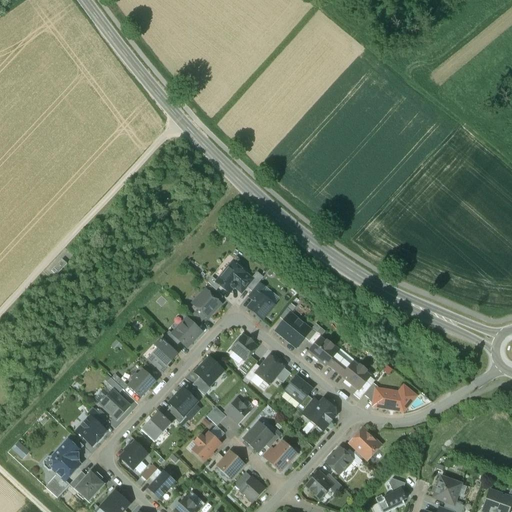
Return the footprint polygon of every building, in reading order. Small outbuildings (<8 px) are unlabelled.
[(67,264),(62,260),(52,271),(56,275),(67,264)] [(251,280),(232,264),(222,276),(222,275),(216,282),(227,291),(229,289),(231,289),(233,290),(235,290),(236,289),(241,293),(251,280)] [(259,283),(247,297),(253,302),(261,293),(265,289),(259,283)] [(223,298),(211,286),(206,291),(219,302),(223,298)] [(219,302),(206,291),(196,301),(197,302),(193,307),(197,310),(206,318),(206,319),(220,304),(219,302)] [(275,305),(261,293),(253,302),(248,309),(262,320),(275,305)] [(291,304),(279,318),(284,322),(290,314),(295,308),(291,304)] [(206,318),(197,310),(192,315),(201,324),(206,318)] [(284,322),(276,332),(286,340),(300,323),(290,314),(284,322)] [(201,332),(187,319),(186,321),(184,321),(181,324),(181,326),(181,327),(173,335),(172,335),(179,342),(186,348),(201,332)] [(310,331),(300,323),(286,340),(296,348),(304,338),(310,331)] [(320,328),(316,324),(310,331),(304,338),(309,342),(320,328)] [(309,342),(308,342),(313,346),(319,338),(320,339),(325,332),(320,328),(309,342)] [(179,342),(172,335),(173,335),(169,332),(165,336),(166,337),(175,346),(179,342)] [(253,342),(247,337),(246,338),(241,334),(228,349),(245,362),(249,357),(257,346),(252,343),(253,342)] [(175,346),(166,337),(161,341),(175,354),(179,349),(175,346)] [(320,339),(319,338),(313,346),(308,352),(326,367),(336,355),(339,351),(327,342),(326,343),(320,339)] [(161,341),(154,347),(157,350),(153,355),(156,358),(151,362),(163,373),(168,368),(166,367),(176,356),(175,354),(161,341)] [(343,360),(336,355),(327,365),(334,371),(343,360)] [(257,363),(249,357),(245,362),(239,369),(247,376),(256,365),(257,363)] [(283,368),(270,357),(265,362),(266,363),(264,364),(260,368),(255,375),(256,375),(268,385),(283,368)] [(223,372),(209,358),(195,373),(200,378),(209,387),(209,386),(223,372)] [(343,360),(334,371),(341,376),(350,366),(343,360)] [(359,368),(353,363),(350,366),(341,376),(341,377),(357,390),(359,391),(366,383),(370,377),(365,373),(366,371),(360,366),(359,368)] [(247,376),(244,378),(249,382),(256,375),(255,375),(260,368),(256,365),(247,376)] [(142,368),(137,374),(135,372),(129,378),(131,380),(126,385),(128,387),(140,399),(157,382),(142,368)] [(126,385),(115,375),(111,379),(123,390),(124,392),(128,387),(126,385)] [(309,385),(297,375),(283,391),(300,405),(307,396),(313,389),(309,385)] [(209,387),(200,378),(192,385),(204,396),(212,388),(209,386),(209,387)] [(111,379),(107,384),(118,395),(123,390),(111,379)] [(366,383),(359,391),(357,390),(353,395),(359,400),(363,395),(371,386),(366,383)] [(371,386),(363,395),(369,400),(368,401),(373,405),(375,390),(377,390),(378,388),(373,384),(371,386)] [(377,390),(375,390),(373,405),(372,407),(403,413),(416,397),(403,387),(397,395),(387,394),(387,392),(377,390)] [(197,403),(182,389),(169,403),(172,406),(184,417),(197,403)] [(129,407),(113,392),(100,405),(116,420),(129,407)] [(312,400),(307,396),(300,405),(297,407),(303,411),(312,400)] [(303,411),(301,413),(308,419),(319,405),(313,399),(312,400),(303,411)] [(237,400),(224,412),(231,418),(233,420),(233,421),(238,425),(250,412),(237,400)] [(334,409),(323,400),(319,405),(308,419),(317,426),(316,430),(319,433),(323,431),(335,417),(334,409)] [(184,417),(172,406),(167,412),(175,420),(180,424),(185,418),(184,417)] [(215,407),(206,417),(217,427),(226,417),(215,407)] [(107,422),(93,409),(87,416),(90,418),(90,417),(101,428),(107,422)] [(151,419),(147,423),(147,424),(141,430),(154,443),(171,425),(162,416),(158,412),(152,419),(151,419)] [(175,420),(167,412),(162,416),(171,425),(175,420)] [(101,428),(90,417),(90,418),(82,426),(84,428),(78,434),(92,446),(105,432),(101,428)] [(272,436),(259,424),(244,440),(251,446),(252,446),(253,448),(257,452),(264,444),(272,436)] [(379,447),(362,431),(351,443),(368,459),(379,447)] [(272,436),(264,444),(269,449),(270,448),(279,438),(274,433),(272,436)] [(209,434),(204,439),(201,437),(195,443),(198,446),(193,451),(204,461),(219,444),(209,434)] [(83,447),(74,438),(70,443),(79,451),(83,447)] [(67,440),(52,457),(48,457),(43,462),(44,466),(48,471),(53,471),(57,475),(65,482),(65,481),(80,465),(76,461),(76,454),(79,451),(70,443),(67,440)] [(21,458),(27,451),(16,441),(10,448),(21,458)] [(269,449),(262,457),(273,467),(278,471),(282,471),(297,454),(288,445),(286,447),(285,445),(284,445),(283,444),(280,441),(273,448),(269,449)] [(134,443),(130,447),(129,446),(124,451),(125,452),(120,458),(122,459),(122,462),(124,464),(127,464),(133,470),(147,455),(134,443)] [(235,454),(229,449),(222,456),(215,464),(216,466),(231,479),(245,464),(237,457),(235,454)] [(340,449),(326,463),(338,474),(343,469),(345,469),(347,467),(347,465),(352,460),(345,454),(340,449)] [(362,462),(349,450),(345,454),(352,460),(358,466),(362,462)] [(218,452),(206,466),(211,471),(216,466),(215,464),(222,456),(218,452)] [(161,472),(157,468),(149,477),(153,481),(161,472)] [(170,476),(163,469),(161,472),(153,481),(147,487),(154,494),(159,499),(160,499),(176,481),(170,476)] [(86,476),(74,489),(78,494),(77,495),(83,500),(84,499),(88,503),(105,485),(101,481),(103,479),(97,473),(95,475),(90,471),(86,476)] [(69,485),(74,489),(86,476),(81,472),(69,485)] [(246,472),(234,485),(240,491),(251,478),(246,472)] [(318,473),(306,486),(320,499),(330,488),(332,486),(325,479),(318,473)] [(57,475),(45,487),(46,488),(45,488),(57,499),(69,485),(65,481),(65,482),(57,475)] [(342,487),(329,475),(325,479),(332,486),(330,488),(336,494),(342,487)] [(461,484),(440,477),(437,487),(434,487),(432,492),(434,494),(433,498),(445,502),(454,505),(455,502),(461,484)] [(264,490),(251,478),(240,491),(252,502),(264,490)] [(405,484),(392,479),(388,483),(393,493),(401,489),(402,491),(405,484)] [(393,493),(383,497),(384,500),(377,503),(381,511),(387,511),(404,504),(403,501),(406,499),(402,491),(401,489),(393,493)] [(511,498),(508,497),(489,490),(483,509),(490,511),(508,511),(509,510),(508,509),(509,506),(510,507),(510,506),(511,500),(511,498)] [(205,503),(191,491),(185,496),(200,509),(205,503)] [(129,505),(115,492),(100,508),(104,511),(122,511),(124,510),(129,505)] [(197,511),(200,509),(185,496),(171,510),(173,511),(197,511)] [(461,511),(463,505),(455,502),(454,505),(445,502),(443,508),(454,511),(461,511)]
